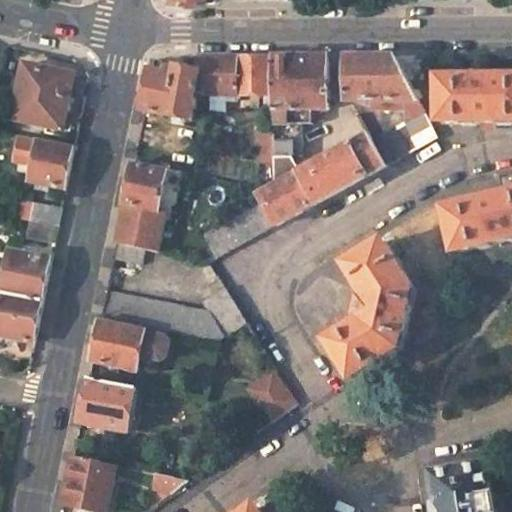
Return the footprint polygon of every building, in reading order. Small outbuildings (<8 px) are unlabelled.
[(366,60),(346,60),(347,106),(404,106),(413,125),(426,118),(408,81),(397,59),(366,60)] [(421,60),(397,59),(408,81),(421,81),(421,60)] [(311,116),(328,115),(328,60),(300,61),(274,61),(274,102),(274,116),(311,116)] [(199,103),(274,102),(274,61),(249,61),(152,63),(142,114),(191,129),(199,103)] [(63,132),(73,78),(26,67),(14,122),(63,132)] [(511,80),(438,81),(437,125),(507,125),(511,125),(511,80)] [(302,131),(311,131),(311,116),(274,116),(275,131),(302,131)] [(429,125),(426,118),(413,125),(374,146),(387,170),(438,142),(429,125)] [(302,162),(302,131),(275,131),(275,162),(293,162),(302,162)] [(74,153),(38,145),(20,141),(15,165),(34,169),(31,181),(67,189),(74,153)] [(293,162),(275,162),(276,193),(261,201),(264,206),(277,230),(387,170),(374,146),(371,141),(302,178),(293,162)] [(123,208),(162,216),(170,177),(131,169),(123,208)] [(511,195),(447,210),(456,254),(511,242),(511,195)] [(63,210),(35,204),(31,223),(59,229),(63,210)] [(218,263),(277,230),(264,206),(205,238),(212,252),(218,263)] [(142,255),(163,259),(171,218),(162,216),(123,208),(122,214),(115,249),(142,255)] [(56,245),(59,229),(31,223),(28,238),(56,245)] [(332,345),(355,383),(358,381),(403,353),(417,295),(394,257),(386,244),(349,267),(354,277),(369,303),(364,325),(332,345)] [(139,272),(142,255),(115,249),(112,267),(139,272)] [(53,260),(12,251),(3,293),(45,302),(53,260)] [(209,268),(218,263),(212,252),(206,255),(204,267),(209,268)] [(212,320),(106,297),(101,322),(219,346),(247,327),(225,292),(202,306),(212,320)] [(0,305),(0,334),(37,342),(45,302),(3,293),(0,305)] [(144,335),(100,326),(92,365),(138,375),(139,372),(141,359),(158,363),(161,364),(167,360),(170,347),(167,341),(145,337),(144,335)] [(139,372),(155,376),(158,363),(141,359),(139,372)] [(265,406),(277,423),(299,407),(277,373),(250,391),(262,408),(265,406)] [(139,392),(89,382),(80,427),(129,436),(139,392)] [(217,450),(207,457),(215,467),(225,460),(217,450)] [(107,511),(117,469),(74,459),(64,508),(82,511),(107,511)] [(499,511),(497,498),(494,498),(489,465),(431,475),(436,509),(433,509),(433,511),(499,511)] [(175,496),(191,484),(151,476),(147,490),(175,496)]
